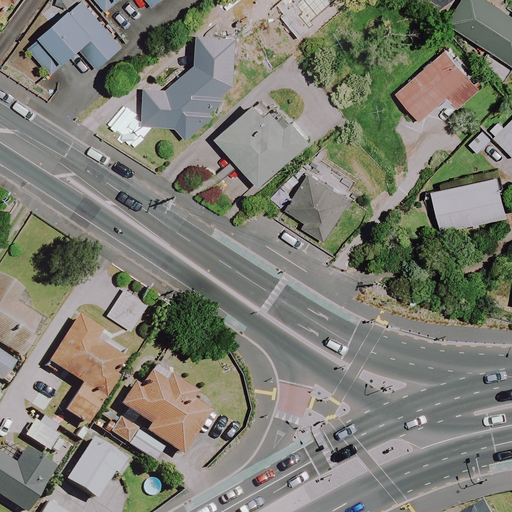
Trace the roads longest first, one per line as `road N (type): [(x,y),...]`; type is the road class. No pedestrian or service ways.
road 1 (secondary): [(27,147),(89,173),(349,342),(410,363),(511,376)]
road 2 (secondary): [(300,354),(75,202),(27,147)]
road 3 (trunk): [(238,501),(398,418)]
road 4 (trunk): [(238,501),(275,446),(300,354)]
road 5 (trunk): [(463,447),(334,511)]
